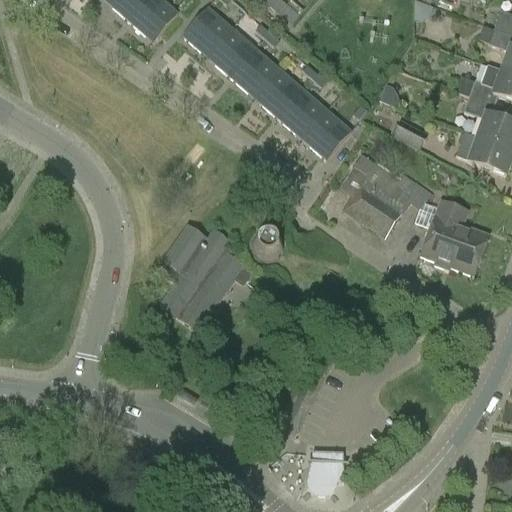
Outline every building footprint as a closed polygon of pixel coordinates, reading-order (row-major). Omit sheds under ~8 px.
[(109,0),(105,5),(129,26),(150,0),(109,0)] [(177,18),(155,0),(150,0),(129,26),(152,46),(177,18)] [(281,4),(276,0),(257,0),(273,13),(281,4)] [(299,19),(281,4),(273,13),(291,29),(299,19)] [(207,62),(231,34),(207,14),(183,42),(207,62)] [(511,21),(499,17),(493,34),(511,41),(511,21)] [(511,41),(493,34),(483,30),(478,44),(488,47),(487,50),(507,57),(500,76),(511,80),(511,41)] [(255,55),(231,34),(207,62),(230,83),(255,55)] [(278,75),(255,55),(230,83),(254,104),(278,75)] [(511,80),(500,76),(487,71),(481,89),(459,82),(454,97),(468,102),(495,112),(498,102),(511,106),(511,80)] [(278,75),(254,104),(278,124),(302,96),(278,75)] [(302,96),(278,124),(301,145),(326,116),(302,96)] [(495,112),(468,102),(463,117),(482,124),(476,141),(475,143),(511,156),(511,128),(491,121),(495,112)] [(326,116),(301,145),(325,165),(349,137),(326,116)] [(428,139),(401,125),(392,142),(419,156),(428,139)] [(457,146),(459,149),(454,162),(467,166),(467,167),(504,181),(511,159),(511,156),(475,143),(476,141),(463,137),(463,139),(459,140),(457,146)] [(399,183),(361,158),(338,190),(351,200),(341,215),(384,244),(409,207),(420,214),(431,197),(403,178),(399,183)] [(440,207),(427,242),(479,261),(487,241),(461,231),(466,217),(440,207)] [(186,229),(162,265),(155,275),(173,289),(159,309),(197,336),(234,283),(243,289),(246,284),(247,285),(253,277),(224,255),(230,246),(212,233),(205,242),(186,229)] [(266,239),(263,240),(261,242),(259,244),(257,247),(257,250),(258,254),(260,256),(264,259),(268,260),(271,259),(275,257),(277,254),(278,251),(278,248),(277,244),(275,242),(273,240),(269,239),(266,239)] [(479,261),(427,242),(419,262),(434,268),(433,270),(443,274),(444,271),(472,282),(479,261)] [(361,331),(351,319),(330,336),(341,347),(361,331)] [(332,456),(311,456),(308,487),(309,491),(310,494),(313,497),(316,499),(324,499),(328,498),(330,495),(332,492),(333,488),(343,488),(342,466),(332,466),(332,456)]
